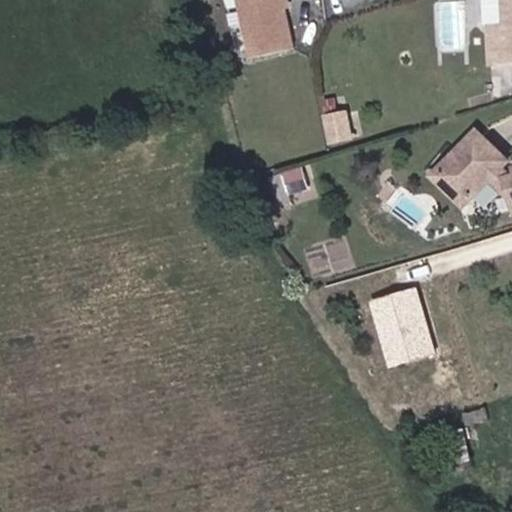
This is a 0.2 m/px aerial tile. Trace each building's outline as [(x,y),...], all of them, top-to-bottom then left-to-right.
[(290,0),(238,0),(250,57),(300,47),(290,0)] [(511,56),(511,19),(503,20),(505,57),(511,56)] [(371,134),(365,110),(345,115),(351,139),(371,134)] [(504,164),(511,156),(511,154),(486,125),(477,134),(504,164)] [(450,162),(479,188),(504,164),(477,134),(450,162)] [(308,164),(314,184),(327,179),(321,159),(308,164)] [(470,198),(479,188),(450,162),(442,170),(470,198)] [(304,166),(272,174),(279,200),(310,192),(304,166)] [(390,354),(433,344),(419,287),(377,297),(390,354)]
